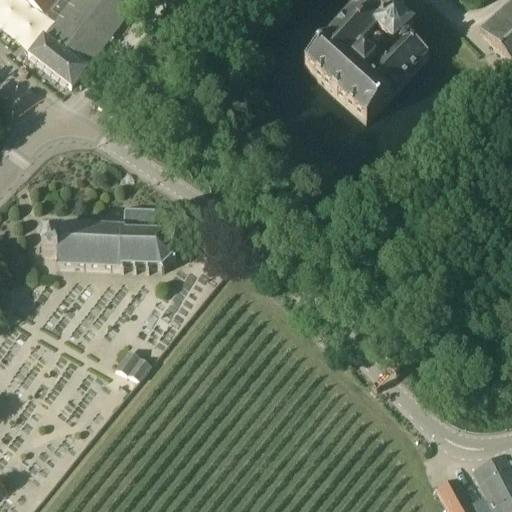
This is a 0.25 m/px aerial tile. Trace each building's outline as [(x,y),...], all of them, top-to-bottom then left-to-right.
[(18,0),(44,19),(45,18),(53,28),(28,60),(71,93),(130,14),(141,0),(18,0)] [(303,71),(365,128),(426,63),(405,43),(412,35),(392,16),(385,24),(365,5),(303,71)] [(511,5),(479,36),(511,71),(511,5)] [(56,231),(55,243),(41,243),(40,260),(55,261),(55,273),(120,275),(120,277),(124,278),(124,273),(133,273),(133,277),(136,277),(136,273),(145,273),(145,278),(149,278),(149,273),(159,274),(161,278),(164,277),(162,272),(170,265),(174,266),(175,263),(171,262),(171,249),(162,239),(152,238),(153,216),(124,215),(124,226),(119,226),(119,234),(104,233),(104,229),(100,229),(99,233),(90,233),(90,228),(86,228),(86,232),(77,232),(77,227),(73,227),(73,232),(63,231),(63,227),(60,227),(60,231),(56,231)] [(151,372),(128,355),(114,375),(140,387),(151,372)] [(502,500),(508,511),(511,511),(511,468),(509,462),(489,472),(496,490),(502,487),(507,497),(502,500)] [(496,490),(489,472),(473,481),(484,502),(471,509),(457,483),(435,495),(444,511),(508,511),(502,500),(507,497),(502,487),(496,490)]
